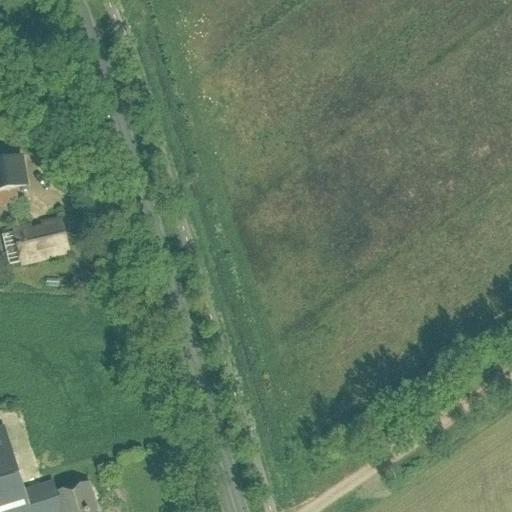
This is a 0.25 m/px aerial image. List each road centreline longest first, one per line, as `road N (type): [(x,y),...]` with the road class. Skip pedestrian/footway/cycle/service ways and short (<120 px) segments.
road 1 (secondary): [(233,511),(101,81),(67,0)]
road 2 (track): [(310,511),(511,380)]
